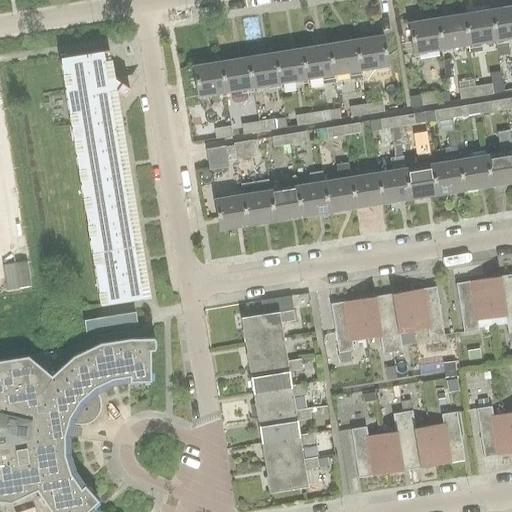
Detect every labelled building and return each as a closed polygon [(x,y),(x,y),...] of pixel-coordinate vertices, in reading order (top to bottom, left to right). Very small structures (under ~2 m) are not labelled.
[(511,38),(511,6),(490,10),(495,41),(496,41),(498,55),(510,53),(508,39),(511,38)] [(495,41),(490,10),(463,14),(468,45),(470,54),(482,52),(481,43),(495,41)] [(468,45),(463,14),(436,19),(441,50),(440,50),(441,57),(453,55),(452,48),(468,45)] [(441,50),(436,19),(409,23),(414,54),(440,50),(441,50)] [(390,74),(383,35),(356,40),(361,71),(377,68),(378,76),(390,74)] [(361,71),(356,40),(329,44),(334,75),(349,73),(350,80),(363,78),(361,71)] [(334,75),(329,44),(302,49),(307,79),(322,77),(323,84),(336,82),(334,75)] [(307,79),(302,49),(275,53),(280,84),(307,79)] [(150,298),(116,91),(117,91),(125,96),(130,88),(122,83),(121,77),(114,78),(109,50),(60,58),(101,306),(150,298)] [(280,84),(275,53),(247,57),(252,88),(268,86),(269,93),(281,91),(280,84)] [(252,88),(247,57),(220,62),(225,93),(252,88)] [(454,77),(451,60),(443,61),(446,78),(454,77)] [(225,93),(220,62),(193,66),(198,97),(225,93)] [(494,94),(492,84),(475,87),(477,97),(494,94)] [(477,97),(475,87),(459,89),(460,99),(477,97)] [(440,103),(438,93),(415,96),(417,106),(440,103)] [(506,109),(505,99),(489,102),(490,112),(506,109)] [(384,111),(383,101),(367,104),(368,114),(384,111)] [(368,114),(367,104),(350,107),(351,117),(368,114)] [(469,116),(468,106),(451,108),(452,118),(469,116)] [(452,118),(451,108),(435,111),(424,112),(426,123),(452,118)] [(330,120),(329,110),(312,113),(314,123),(330,120)] [(314,123),(312,113),(296,115),(297,125),(314,123)] [(415,124),(414,114),(397,117),(398,127),(399,127),(415,124)] [(400,138),(399,127),(398,127),(397,117),(380,120),(382,130),(391,129),(393,140),(400,138)] [(276,129),(275,119),(258,122),(260,132),(276,129)] [(260,132),(258,122),(242,124),(243,134),(260,132)] [(361,133),(359,123),(342,126),(344,136),(361,133)] [(233,136),(231,126),(215,129),(217,139),(233,136)] [(344,136),(342,126),(326,129),(328,139),(344,136)] [(511,182),(511,144),(510,131),(498,133),(501,153),(486,155),(491,186),(511,182)] [(307,142),(305,132),(288,135),(290,145),(307,142)] [(464,191),(459,160),(455,132),(447,133),(450,148),(445,149),(447,162),(432,164),(437,195),(464,191)] [(290,145),(288,135),(272,137),(274,147),(290,145)] [(256,156),(254,141),(243,142),(245,158),(256,156)] [(245,158),(243,142),(234,144),(237,160),(245,158)] [(210,169),(228,166),(225,147),(207,150),(210,169)] [(491,186),(486,155),(485,151),(473,153),(473,157),(459,160),(464,191),(491,186)] [(437,195),(432,164),(430,153),(418,155),(420,166),(405,168),(410,199),(437,195)] [(410,199),(405,168),(378,173),(383,204),(410,199)] [(324,182),(322,171),(310,173),(312,184),(297,186),(302,217),(329,213),(324,182)] [(383,204),(378,173),(351,177),(356,208),(383,204)] [(297,186),(295,176),(282,178),(284,188),(270,190),(275,221),(302,217),(297,186)] [(351,177),(324,182),(329,213),(356,208),(351,177)] [(270,190),(269,180),(256,182),(257,192),(242,195),(248,226),(275,221),(270,190)] [(248,226),(242,195),(215,199),(220,230),(248,226)] [(511,333),(511,294),(509,275),(485,279),(492,319),(506,316),(508,334),(511,333)] [(492,319),(485,279),(456,284),(464,332),(479,330),(478,321),(492,319)] [(444,336),(436,287),(407,292),(414,331),(428,329),(429,338),(444,336)] [(414,331),(407,292),(383,295),(393,352),(401,351),(402,351),(400,333),(414,331)] [(393,352),(383,295),(360,299),(366,339),(380,337),(383,354),(393,352)] [(366,339),(360,299),(331,304),(340,363),(352,361),(350,351),(354,350),(352,341),(366,339)] [(283,337),(281,323),(295,321),(293,311),(279,313),(279,312),(241,318),(245,343),(283,337)] [(85,319),(87,333),(137,325),(135,312),(85,319)] [(249,368),(287,362),(283,337),(245,343),(249,368)] [(68,423),(81,425),(84,425),(87,424),(89,423),(93,421),(95,420),(97,417),(98,416),(99,414),(101,412),(101,409),(102,407),(102,405),(102,404),(102,402),(101,399),(100,397),(99,394),(95,387),(112,379),(130,376),(130,381),(151,381),(150,350),(152,350),(153,349),(154,348),(155,347),(156,345),(156,344),(156,343),(156,342),(155,340),(155,339),(154,338),(129,339),(100,344),(73,357),(51,376),(27,356),(0,360),(0,501),(10,503),(36,483),(51,511),(85,511),(99,501),(85,485),(81,488),(71,473),(65,455),(65,435),(68,423)] [(395,364),(402,363),(401,351),(393,352),(395,364)] [(291,386),(289,372),(303,370),(301,359),(294,360),(287,362),(249,368),(253,392),(298,385),(291,386)] [(455,362),(443,363),(445,378),(457,377),(455,362)] [(395,366),(386,367),(388,381),(397,379),(395,366)] [(458,379),(447,381),(449,392),(460,391),(458,379)] [(295,411),(293,396),(307,394),(305,384),(298,385),(253,392),(257,417),(295,411)] [(400,395),(398,385),(386,387),(387,397),(400,395)] [(375,392),(363,394),(364,401),(376,399),(375,392)] [(437,405),(445,404),(444,394),(436,394),(437,405)] [(401,401),(403,412),(412,411),(410,399),(401,401)] [(511,453),(511,443),(507,413),(493,415),(492,406),(488,407),(487,401),(479,402),(480,408),(476,409),(484,458),(511,453)] [(299,435),(297,421),(311,419),(309,408),(295,411),(257,417),(261,442),(299,435)] [(436,466),(429,426),(415,428),(412,411),(403,412),(412,469),(436,466)] [(412,469),(403,412),(393,414),(396,431),(382,434),(388,473),(412,469)] [(465,461),(457,412),(442,415),(443,424),(429,426),(436,466),(465,461)] [(388,473),(382,434),(368,436),(366,427),(351,429),(359,478),(388,473)] [(265,466),(303,460),(301,446),(315,443),(313,433),(299,435),(261,442),(265,466)] [(308,487),(305,470),(319,468),(317,460),(317,458),(310,459),(303,460),(265,466),(269,493),(308,487)] [(327,458),(317,460),(319,468),(328,466),(327,458)]
